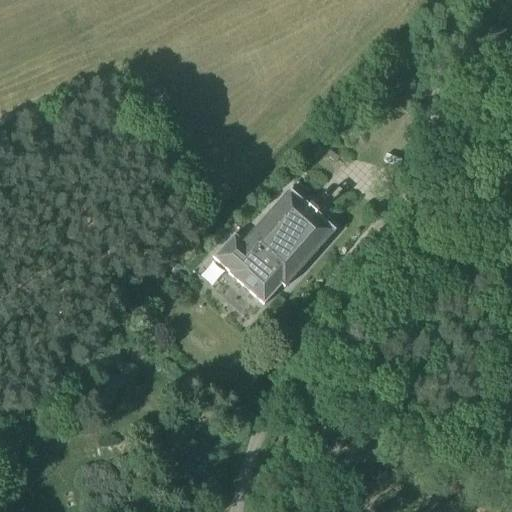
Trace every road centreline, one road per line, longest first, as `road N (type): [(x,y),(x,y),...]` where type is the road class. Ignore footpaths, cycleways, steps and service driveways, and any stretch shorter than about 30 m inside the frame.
road 1 (unclassified): [(236,511),(284,365),(338,272),(380,221),(511,136)]
road 2 (track): [(421,193),(462,0)]
